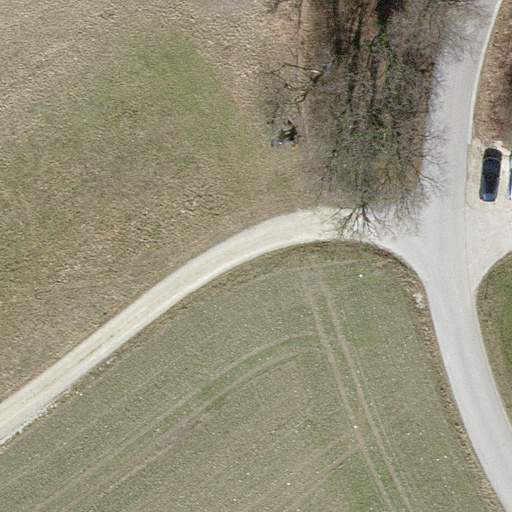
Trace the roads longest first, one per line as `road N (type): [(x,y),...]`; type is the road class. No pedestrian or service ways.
road 1 (tertiary): [(511,474),(471,377),(438,229),(458,83),(481,0)]
road 2 (track): [(341,221),(253,240),(192,274),(0,427)]
